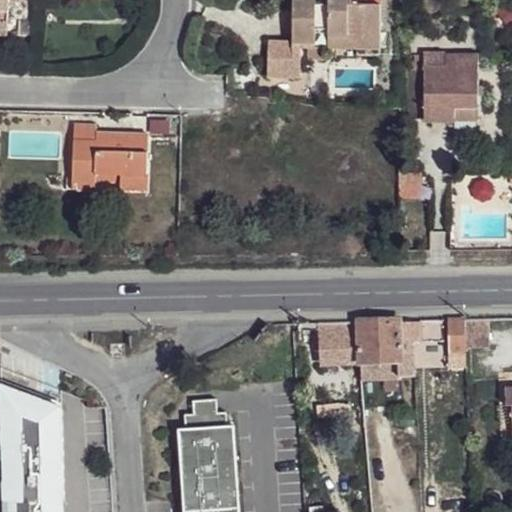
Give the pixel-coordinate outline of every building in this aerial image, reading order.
[(0,0),(0,35),(8,36),(8,2),(22,2),(21,0),(0,0)] [(292,0),(292,43),(315,43),(315,47),(328,47),(329,49),(380,49),(380,0),(328,0),(328,5),(315,5),(315,0),(292,0)] [(308,48),(308,60),(323,60),(323,48),(315,48),(308,48)] [(424,55),(424,122),(478,121),(478,55),(424,55)] [(113,134),(96,134),(97,126),(75,126),(74,141),(96,141),(113,142),(113,134)] [(147,191),(149,136),(113,134),(113,142),(96,141),(74,141),(72,189),(95,190),(96,182),(96,173),(121,174),(121,183),(121,191),(147,191)] [(121,174),(96,173),(96,182),(121,183),(121,174)] [(487,318),(465,319),(466,349),(488,348),(487,318)] [(359,321),(360,337),(361,363),(362,379),(416,376),(414,340),(427,339),(427,334),(445,333),(445,319),(413,320),(413,321),(414,337),(402,338),(401,322),(402,320),(359,321)] [(449,319),(450,368),(466,368),(466,349),(465,319),(449,319)] [(320,322),(322,364),(361,363),(360,337),(354,336),(347,336),(347,321),(320,322)] [(413,321),(401,322),(402,338),(414,337),(413,321)] [(73,511),(71,409),(5,386),(9,511),(73,511)] [(193,401),(194,414),(185,415),(185,428),(178,428),(183,511),(240,511),(235,425),(227,426),(226,412),(217,413),(217,399),(193,401)] [(318,405),(318,411),(318,416),(351,415),(351,412),(351,404),(318,405)]
